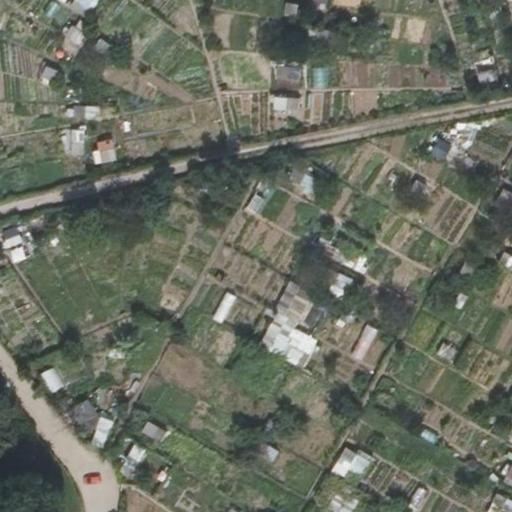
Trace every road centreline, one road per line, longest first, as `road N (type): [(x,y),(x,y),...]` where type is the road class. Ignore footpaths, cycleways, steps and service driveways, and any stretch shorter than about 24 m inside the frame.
road 1 (track): [(0,218),(153,172),(511,106)]
road 2 (track): [(92,511),(94,489),(0,366)]
